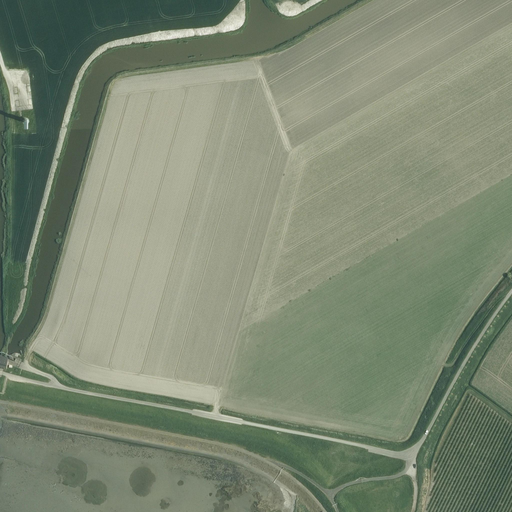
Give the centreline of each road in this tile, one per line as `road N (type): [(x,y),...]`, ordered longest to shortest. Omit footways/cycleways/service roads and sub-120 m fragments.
road 1 (unclassified): [(412,457),(0,373)]
road 2 (unclassified): [(412,457),(461,361),(511,289)]
